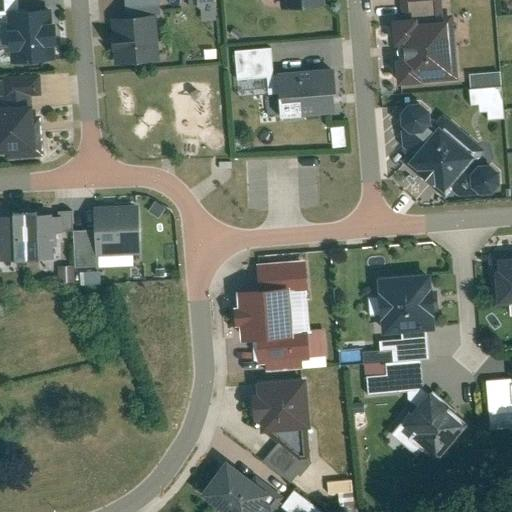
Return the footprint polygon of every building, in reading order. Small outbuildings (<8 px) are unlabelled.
[(57,58),(53,5),(22,7),(21,0),(0,0),(0,13),(9,13),(13,62),(57,58)] [(117,64),(160,60),(156,17),(161,16),(159,0),(127,0),(129,15),(112,17),(117,64)] [(194,0),(196,19),(213,18),(212,0),(194,0)] [(283,0),(284,8),(327,5),(326,0),(283,0)] [(423,79),(457,76),(453,18),(421,20),(420,17),(393,19),(398,86),(424,84),(423,79)] [(336,113),(334,67),(278,71),(274,45),(237,48),(239,78),(268,76),(269,92),(279,91),(281,116),(336,113)] [(497,70),(467,71),(468,109),(483,109),(483,117),(500,117),(497,70)] [(42,94),(40,71),(3,74),(4,77),(0,77),(0,153),(6,153),(7,158),(46,155),(43,120),(36,121),(34,95),(42,94)] [(408,162),(445,196),(466,169),(471,173),(472,185),(480,192),(495,191),(501,183),(500,172),(492,164),(478,165),(475,162),(487,151),(445,116),(436,130),(430,126),(432,122),(431,110),(422,102),(410,104),(403,112),(404,126),(413,134),(416,133),(426,142),(408,162)] [(144,263),(141,200),(95,202),(96,229),(77,230),(78,266),(144,263)] [(75,232),(74,208),(0,211),(0,246),(1,246),(2,260),(54,258),(54,245),(59,244),(59,233),(75,232)] [(511,254),(487,256),(491,307),(511,305),(511,254)] [(293,339),(288,292),(306,291),(304,262),(256,266),(259,291),(236,293),(241,344),(293,339)] [(380,336),(434,332),(430,276),(376,280),(380,336)] [(256,343),(258,366),(309,362),(307,339),(256,343)] [(421,361),(363,365),(365,397),(424,392),(421,361)] [(511,379),(485,382),(488,418),(511,415),(511,379)] [(307,432),(310,432),(306,381),(257,384),(258,397),(251,397),(253,423),(260,423),(261,435),(268,435),(302,461),(309,460),(307,432)] [(410,438),(437,462),(469,426),(432,393),(402,426),(412,435),(410,438)] [(277,443),(263,461),(291,484),(306,465),(277,443)] [(268,487),(263,493),(224,464),(198,498),(216,511),(256,511),(260,507),(266,511),(272,511),(283,499),(268,487)] [(350,481),(326,483),(328,496),(352,494),(350,481)] [(281,511),(325,511),(293,487),(277,508),(281,511)]
